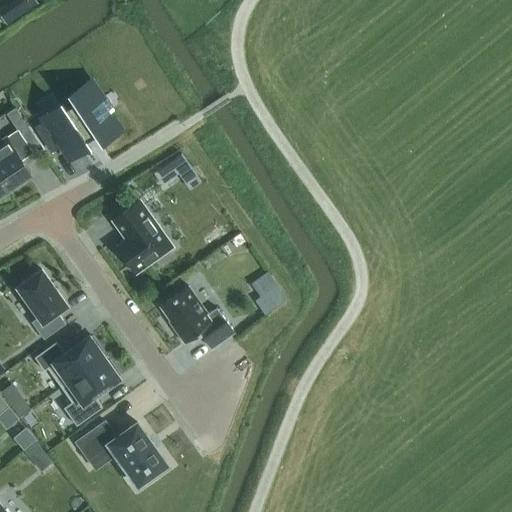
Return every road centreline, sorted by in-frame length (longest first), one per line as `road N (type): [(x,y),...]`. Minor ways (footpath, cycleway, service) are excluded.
road 1 (unclassified): [(254,511),(307,381),(357,302),(361,272),(351,241),(246,85),(238,27),(252,0)]
road 2 (residential): [(50,209),(194,413)]
road 3 (residential): [(50,209),(179,128)]
